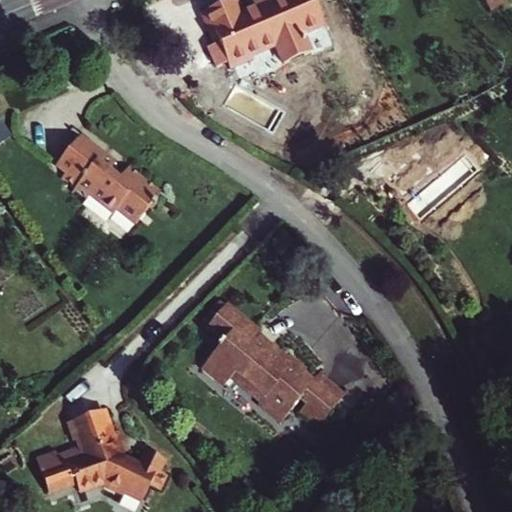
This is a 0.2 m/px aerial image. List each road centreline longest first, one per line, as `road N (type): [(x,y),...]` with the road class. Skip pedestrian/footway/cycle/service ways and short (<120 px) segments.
road 1 (residential): [(84,0),(135,93),(278,197),(377,306),(409,355),(469,511)]
road 2 (unknown): [(321,511),(433,411)]
